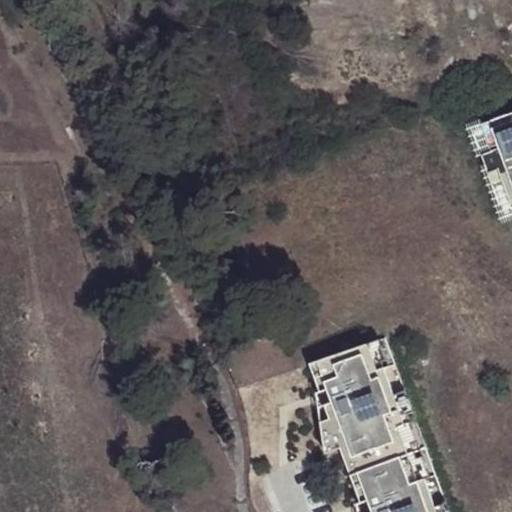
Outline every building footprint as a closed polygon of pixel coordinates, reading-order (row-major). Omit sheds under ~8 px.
[(511,111),(484,122),(495,151),(484,155),(491,173),(501,168),(511,198),(511,111)] [(474,126),(484,155),(495,151),(484,122),(474,126)] [(511,216),(511,198),(501,168),(491,173),(507,218),(511,216)] [(440,511),(428,476),(422,478),(413,454),(402,425),(408,423),(386,365),(381,367),(372,344),(311,365),(320,390),(329,386),(334,399),(325,403),(330,418),(321,422),(324,441),(337,436),(341,447),(352,476),(361,501),(370,498),(375,511),(371,511),(440,511)] [(326,453),(341,447),(337,436),(324,441),(326,453)]
